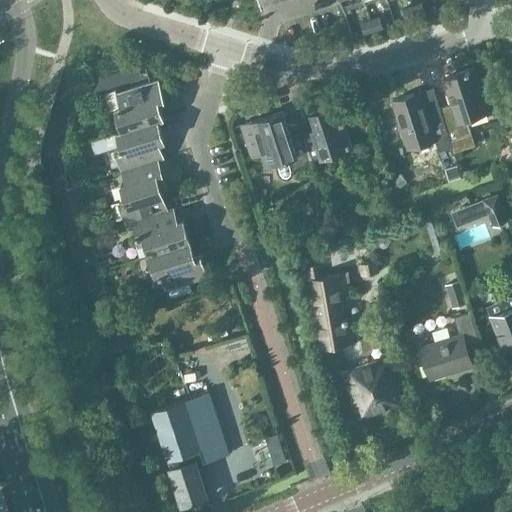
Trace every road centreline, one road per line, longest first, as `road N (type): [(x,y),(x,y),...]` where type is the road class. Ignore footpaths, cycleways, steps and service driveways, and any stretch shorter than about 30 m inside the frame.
road 1 (residential): [(486,29),(348,71),(227,49)]
road 2 (tertiary): [(287,511),(511,417)]
road 3 (residential): [(237,241),(223,223),(196,135),(227,49)]
road 4 (tertiary): [(0,184),(24,50),(9,0)]
road 5 (tertiary): [(0,355),(47,511)]
road 6 (residential): [(227,49),(133,18),(107,0)]
